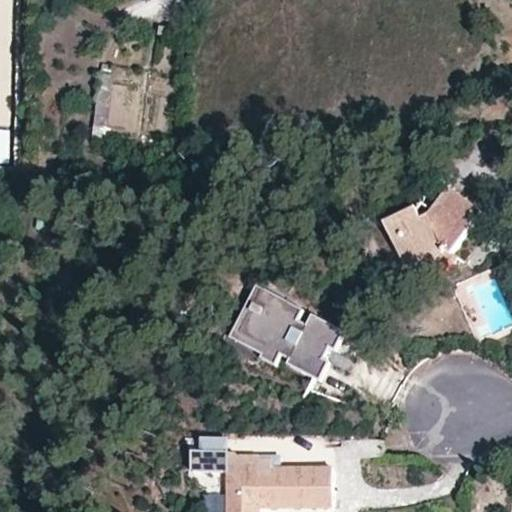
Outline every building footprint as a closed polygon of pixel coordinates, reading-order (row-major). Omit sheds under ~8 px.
[(106,126),(111,89),(97,89),(93,126),(106,126)] [(75,114),(77,106),(61,104),(61,113),(75,114)] [(51,136),(59,136),(61,113),(53,112),(51,136)] [(436,212),(451,192),(419,186),(417,190),(422,191),(424,197),(425,202),(424,206),(436,212)] [(454,256),(485,213),(452,191),(451,191),(451,192),(436,212),(432,219),(423,223),(417,212),(389,226),(409,270),(448,251),(454,256)] [(448,251),(409,270),(410,285),(461,261),(454,256),(448,251)] [(232,341),(264,358),(268,351),(245,338),(268,294),(259,289),(232,341)] [(306,312),(268,294),(245,338),(268,351),(264,358),(261,361),(277,367),(282,358),(290,363),(288,367),(321,384),(330,366),(326,363),(331,352),(336,354),(346,335),(315,318),(309,327),(301,324),(306,312)] [(200,438),(200,452),(227,453),(227,438),(200,438)] [(381,441),(365,440),(353,439),(352,455),(379,457),(381,441)] [(226,511),(261,511),(262,511),(333,509),(333,467),(280,466),(270,466),(270,458),(256,458),(256,454),(233,454),(233,453),(227,453),(200,452),(192,453),(192,473),(227,473),(227,498),(226,511)] [(270,466),(280,466),(279,454),(256,454),(256,458),(270,458),(270,466)] [(226,511),(227,498),(209,497),(208,511),(226,511)]
